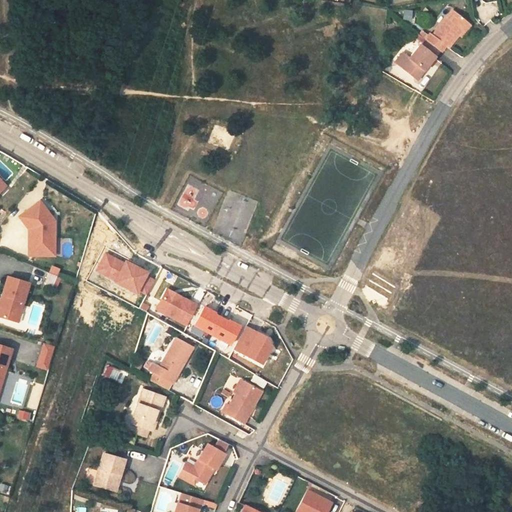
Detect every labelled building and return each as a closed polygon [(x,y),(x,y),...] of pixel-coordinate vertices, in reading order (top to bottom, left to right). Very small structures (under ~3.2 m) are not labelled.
[(403,20),(412,20),(412,9),(403,9),(403,20)] [(461,37),(472,25),(455,12),(434,38),(432,37),(429,42),(433,45),(444,54),(449,49),(450,50),(461,37)] [(473,26),(472,25),(461,37),(463,38),(473,26)] [(428,51),(425,50),(418,58),(411,52),(402,63),(410,68),(418,75),(424,79),(428,73),(444,54),(433,45),(428,51)] [(241,242),(255,202),(226,192),(213,233),(241,242)] [(41,210),(45,207),(40,200),(36,203),(41,210)] [(32,254),(53,254),(54,220),(45,207),(41,210),(36,203),(20,214),(25,222),(28,220),(33,226),(32,254)] [(45,284),(54,286),(59,267),(50,265),(45,284)] [(29,283),(7,277),(0,300),(2,300),(1,303),(0,303),(0,317),(11,321),(14,312),(20,313),(29,283)] [(166,287),(154,310),(185,327),(198,304),(166,287)] [(192,327),(231,345),(241,323),(202,305),(192,327)] [(11,321),(17,322),(20,313),(14,312),(11,321)] [(244,326),(234,352),(264,364),(274,338),(244,326)] [(143,372),(169,385),(173,376),(171,375),(178,362),(181,363),(189,348),(172,339),(155,368),(147,364),(143,372)] [(42,342),(35,366),(47,370),(55,345),(42,342)] [(0,375),(3,377),(11,348),(0,344),(0,375)] [(102,375),(110,378),(114,367),(106,364),(102,375)] [(261,365),(257,372),(276,383),(280,375),(261,365)] [(252,380),(263,387),(267,381),(255,374),(252,380)] [(220,412),(241,423),(259,390),(242,381),(228,405),(225,404),(220,412)] [(134,425),(145,429),(150,431),(157,412),(154,411),(160,397),(138,389),(126,422),(134,425)] [(30,420),(31,411),(18,410),(17,419),(30,420)] [(142,437),(145,429),(134,425),(131,433),(142,437)] [(225,451),(229,444),(218,439),(215,446),(225,451)] [(193,480),(201,484),(210,468),(213,470),(221,454),(204,444),(191,466),(183,462),(175,476),(184,481),(186,476),(193,480)] [(113,472),(118,474),(122,460),(101,453),(92,484),(108,489),(113,472)] [(113,491),(118,474),(113,472),(108,489),(113,491)] [(191,485),(193,480),(186,476),(184,481),(191,485)] [(0,492),(10,492),(10,484),(0,484),(0,492)] [(303,492),(295,505),(308,511),(323,511),(327,504),(303,492)] [(200,500),(179,494),(177,503),(175,503),(171,511),(194,511),(195,510),(197,510),(200,500)] [(203,499),(202,505),(215,508),(216,503),(203,499)] [(261,511),(246,503),(240,511),(261,511)]
